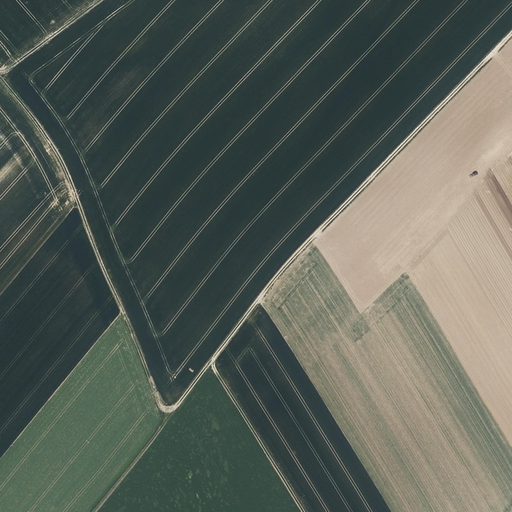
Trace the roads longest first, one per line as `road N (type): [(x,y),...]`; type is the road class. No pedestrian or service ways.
road 1 (track): [(511,34),(293,258),(88,511)]
road 2 (track): [(166,417),(64,168),(0,77)]
road 3 (track): [(103,0),(0,74)]
